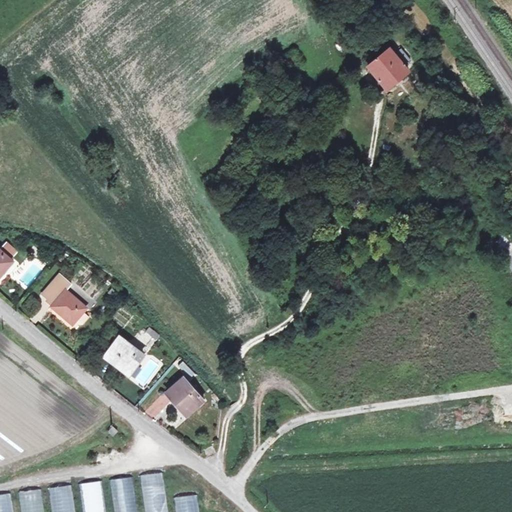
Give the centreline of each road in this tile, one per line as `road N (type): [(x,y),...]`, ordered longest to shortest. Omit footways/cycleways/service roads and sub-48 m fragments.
road 1 (track): [(379,116),(348,222),(288,320),(240,355),(242,397),(223,423),(218,466)]
road 2 (unclassified): [(268,511),(0,295)]
road 3 (track): [(237,481),(289,415),(333,401),(511,379)]
